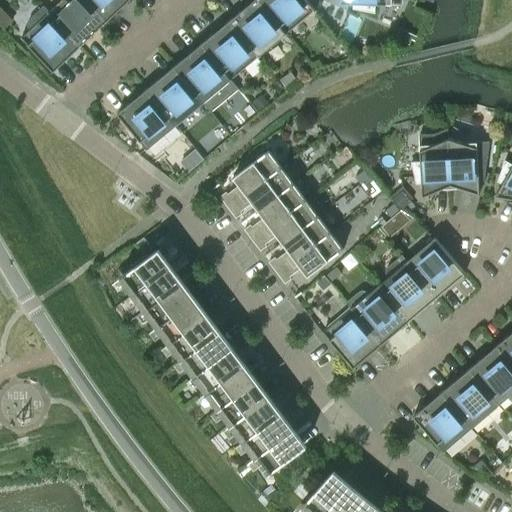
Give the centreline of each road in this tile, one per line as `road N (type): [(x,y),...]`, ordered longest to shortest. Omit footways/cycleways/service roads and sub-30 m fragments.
road 1 (residential): [(345,424),(172,200),(55,114)]
road 2 (residential): [(0,250),(74,378),(188,511)]
road 3 (residential): [(345,424),(511,279)]
road 4 (residential): [(55,114),(185,0)]
road 5 (residential): [(462,511),(345,424)]
